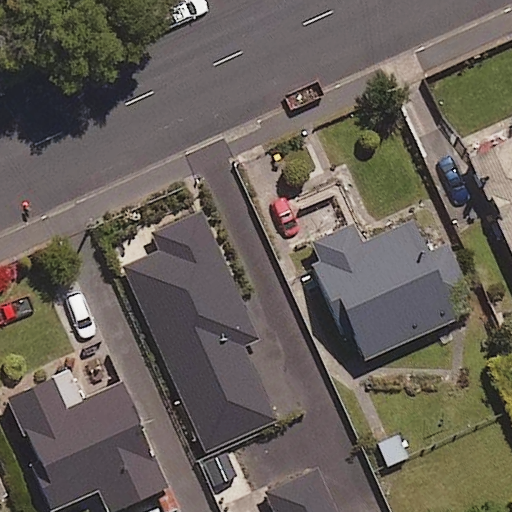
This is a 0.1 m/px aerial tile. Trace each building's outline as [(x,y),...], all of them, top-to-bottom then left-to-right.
[(511,143),(473,161),(511,248),(511,143)] [(355,227),(313,246),(323,268),(314,271),(347,343),(354,340),(365,365),(459,324),(433,267),(427,270),(408,227),(363,247),(355,227)] [(270,316),(170,359),(206,441),(269,413),(280,440),(317,424),(270,316)] [(54,382),(8,402),(36,465),(29,468),(48,511),(61,511),(100,495),(107,511),(121,511),(166,492),(120,388),(67,412),(54,382)] [(279,511),(330,511),(314,475),(271,494),(279,511)]
